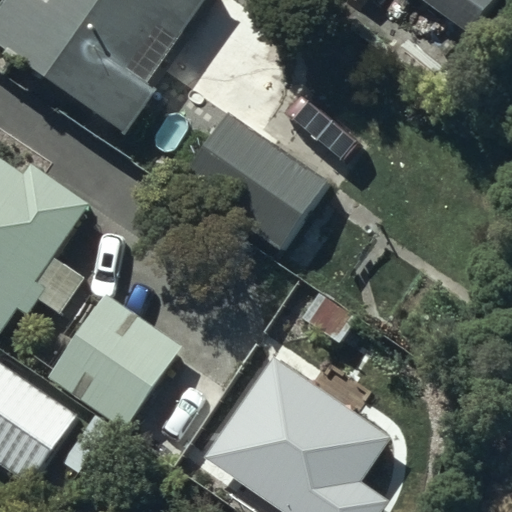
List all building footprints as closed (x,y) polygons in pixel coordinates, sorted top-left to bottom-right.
[(217,0),(22,0),(0,36),(0,49),(142,138),(174,87),(166,82),(217,0)] [(424,0),(475,36),(500,0),(362,0),(368,4),(370,0),(424,0)] [(328,190),(235,121),(191,179),(284,249),(328,190)] [(0,327),(18,339),(41,303),(67,320),(98,270),(74,255),(100,213),(0,150),(0,327)] [(237,379),(110,301),(57,388),(184,465),(237,379)] [(88,415),(0,358),(0,466),(39,492),(88,415)]
